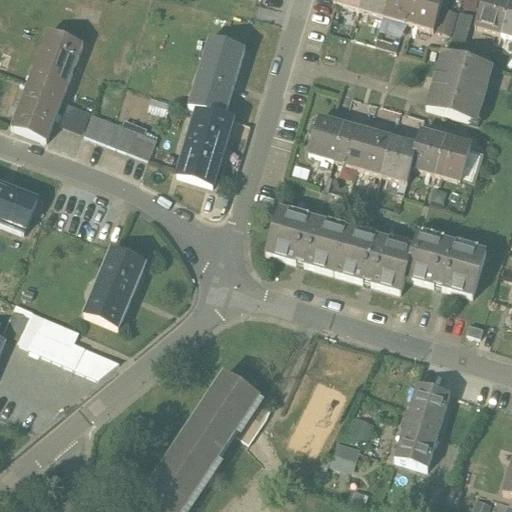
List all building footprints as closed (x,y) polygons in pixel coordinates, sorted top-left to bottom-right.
[(363,0),(336,0),(334,6),(359,13),(363,0)] [(389,0),(363,0),(359,13),(383,20),(389,0)] [(415,0),(389,0),(383,20),(408,27),(415,0)] [(442,0),(415,0),(408,27),(433,35),(442,0)] [(511,3),(502,0),(484,0),(475,31),(500,38),(511,3)] [(511,2),(511,3),(500,38),(511,41),(511,2)] [(456,19),(441,15),(435,38),(450,43),(456,19)] [(473,21),(459,17),(452,40),(466,44),(473,21)] [(82,50),(47,37),(30,86),(64,98),(82,50)] [(244,54),(209,44),(189,112),(197,114),(198,114),(224,122),(224,121),(244,54)] [(488,71),(444,57),(427,112),(471,126),(475,112),(481,113),(490,85),(484,83),(488,71)] [(64,98),(30,86),(13,133),(47,146),(64,98)] [(84,135),(92,114),(70,107),(63,128),(84,135)] [(224,122),(198,114),(197,114),(177,181),(212,192),(233,124),(224,121),(224,122)] [(103,124),(92,120),(84,140),(95,144),(103,124)] [(344,130),(319,123),(308,159),(333,166),(344,130)] [(114,128),(103,124),(95,144),(105,149),(114,128)] [(124,132),(114,128),(105,149),(116,153),(124,132)] [(368,137),(344,130),(333,166),(357,173),(368,137)] [(135,137),(124,132),(116,153),(127,157),(135,137)] [(445,144),(421,136),(416,151),(417,152),(411,172),(411,173),(435,179),(445,144)] [(146,141),(135,137),(127,157),(138,161),(146,141)] [(392,145),(368,137),(357,173),(382,180),(392,145)] [(156,145),(146,141),(138,161),(148,166),(156,145)] [(470,151),(445,144),(435,179),(460,187),(470,151)] [(416,151),(392,145),(382,180),(407,188),(411,173),(411,172),(417,152),(416,151)] [(37,205),(0,190),(0,229),(23,239),(37,205)] [(264,260),(306,272),(319,225),(277,213),(264,260)] [(306,272),(361,287),(375,241),(319,225),(306,272)] [(412,252),(375,241),(361,287),(398,298),(403,283),(472,303),(486,257),(417,237),(412,252)] [(145,270),(111,256),(85,322),(117,336),(145,270)] [(33,317),(18,351),(99,385),(120,368),(74,348),(79,337),(33,317)] [(202,416),(179,451),(177,450),(176,452),(178,453),(155,487),(153,486),(152,488),(153,489),(138,511),(186,511),(187,511),(188,511),(190,510),(188,509),(211,475),(212,476),(214,474),(212,473),(234,441),(236,442),(237,440),(235,439),(247,421),(261,431),(267,422),(271,411),(225,379),(200,415),(202,416)] [(417,388),(394,462),(427,473),(450,399),(417,388)] [(359,455),(336,447),(328,471),(351,479),(359,455)] [(511,468),(503,496),(511,498),(511,468)]
